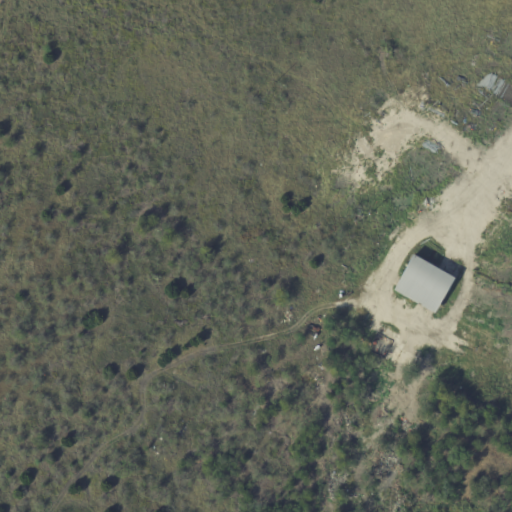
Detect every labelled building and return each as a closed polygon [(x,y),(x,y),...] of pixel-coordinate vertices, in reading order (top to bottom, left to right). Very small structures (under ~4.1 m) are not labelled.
[(426,308),(395,292),(415,256),(457,279),(437,315),(426,308)] [(440,402),(446,393),(453,398),(447,407),(440,402)] [(467,395),(485,403),(482,410),(463,402),(467,395)] [(506,426),(511,429),(511,449),(498,441),(506,426)] [(463,464),(471,468),(467,475),(459,471),(463,464)]
